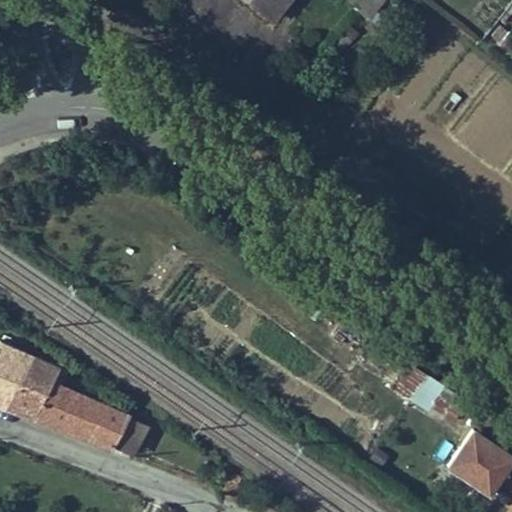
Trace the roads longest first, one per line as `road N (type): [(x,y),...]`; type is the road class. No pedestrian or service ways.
road 1 (secondary): [(511,356),(191,137),(131,114),(76,109)]
road 2 (residential): [(0,427),(222,511)]
